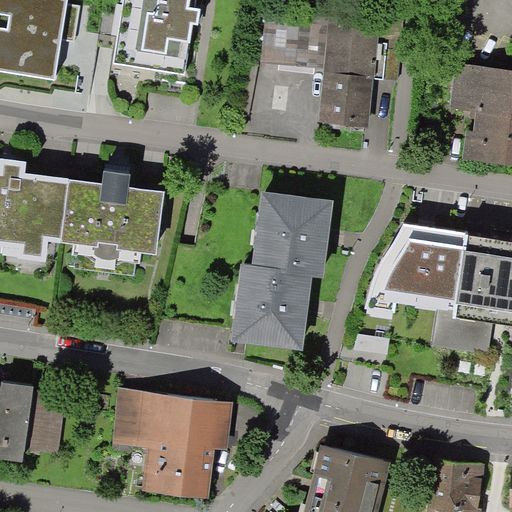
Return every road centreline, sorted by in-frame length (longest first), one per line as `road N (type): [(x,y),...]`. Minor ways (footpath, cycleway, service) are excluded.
road 1 (residential): [(0,117),(511,185)]
road 2 (residential): [(0,344),(314,402)]
road 3 (residential): [(314,402),(511,433)]
road 4 (residential): [(225,511),(314,402)]
